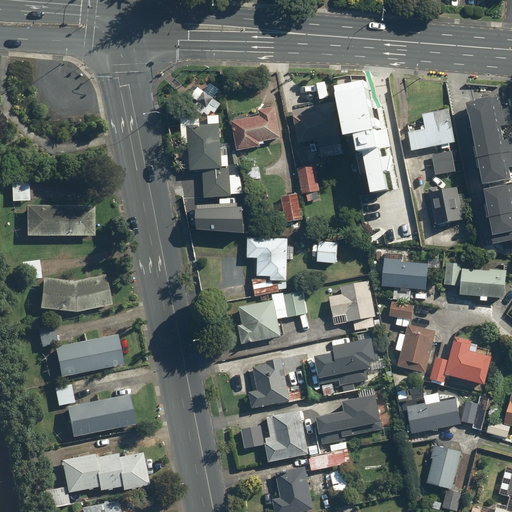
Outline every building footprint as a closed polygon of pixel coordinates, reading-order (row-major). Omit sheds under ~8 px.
[(374,77),(340,84),(363,192),(396,185),(374,77)] [(205,92),(198,87),(191,97),(202,105),(199,108),(209,115),(212,111),(214,113),(221,103),(214,98),(220,91),(211,84),(205,92)] [(511,120),(511,117),(510,107),(496,95),(470,101),(482,156),(511,149),(511,137),(505,139),(502,122),(511,120)] [(299,143),(318,140),(322,159),(343,155),(334,104),(293,111),(299,143)] [(260,117),(233,122),(238,152),(242,151),(244,160),(257,158),(255,147),(263,146),(262,142),(281,139),(275,107),(259,110),(260,117)] [(426,129),(410,132),(414,151),(457,141),(450,109),(423,115),(426,129)] [(222,165),(221,116),(209,117),(209,124),(201,124),(201,118),(183,118),(183,144),(189,143),(189,169),(205,169),(206,198),(231,198),(231,194),(241,194),(240,178),(231,179),(231,165),(222,165)] [(511,164),(511,149),(482,156),(488,182),(511,176),(511,173),(510,165),(511,164)] [(453,151),(432,154),(436,175),(457,171),(453,151)] [(477,160),(465,163),(468,178),(481,175),(477,160)] [(315,165),(297,168),(303,194),(305,194),(307,203),(320,200),(318,191),(321,191),(315,165)] [(261,179),(259,166),(247,168),(249,181),(261,179)] [(29,182),(11,183),(12,202),(30,201),(29,182)] [(511,182),(486,187),(491,213),(511,209),(511,182)] [(457,188),(430,193),(437,226),(463,221),(457,188)] [(480,189),(471,190),(473,204),(482,203),(480,189)] [(298,194),(283,197),(288,222),(303,219),(298,194)] [(95,206),(27,206),(27,236),(95,236),(95,206)] [(511,209),(491,213),(496,240),(511,236),(511,209)] [(381,239),(379,228),(367,230),(368,241),(381,239)] [(289,239),(249,238),(249,258),(259,258),(259,276),(272,277),(271,281),(280,281),(279,289),(288,289),(289,260),(295,260),(296,246),(289,246),(289,239)] [(337,264),(338,243),(318,242),(318,246),(314,246),(314,256),(318,256),(318,263),(337,264)] [(403,255),(385,254),(384,287),(394,287),(393,299),(410,300),(411,289),(428,289),(429,264),(403,263),(403,255)] [(445,285),(460,286),(462,264),(447,263),(445,285)] [(464,268),(461,295),(506,299),(508,270),(491,269),(491,271),(464,268)] [(112,305),(105,274),(72,281),(43,278),(40,308),(75,313),(112,305)] [(369,281),(342,287),(343,295),(331,297),(335,316),(346,314),(348,322),(355,320),(357,330),(377,326),(369,281)] [(274,296),(275,300),(235,307),(242,344),(283,336),(279,319),(308,314),(303,291),(274,296)] [(413,320),(414,305),(392,302),(390,317),(413,320)] [(53,325),(38,328),(42,346),(57,344),(53,325)] [(428,374),(437,331),(409,325),(407,335),(401,334),(397,350),(404,351),(400,368),(428,374)] [(116,335),(54,348),(60,378),(123,365),(116,335)] [(337,353),(317,357),(323,383),(335,381),(337,388),(376,379),(374,369),(381,368),(374,337),(336,346),(337,353)] [(472,341),(456,338),(450,361),(436,358),(431,379),(445,383),(447,375),(485,384),(492,356),(470,351),(472,341)] [(250,393),(253,409),(292,401),(284,360),(255,366),(260,390),(250,393)] [(71,384),(54,388),(59,406),(75,402),(71,384)] [(414,434),(462,424),(457,397),(441,401),(439,393),(425,396),(426,403),(408,407),(411,425),(407,426),(408,432),(413,431),(414,434)] [(129,394),(66,407),(72,437),(135,424),(129,394)] [(320,417),(325,444),(346,440),(346,438),(384,430),(378,396),(345,402),(347,412),(320,417)] [(482,430),(489,398),(481,396),(479,404),(468,402),(464,422),(475,424),(474,428),(482,430)] [(267,443),(270,461),(310,454),(302,411),(274,416),(279,441),(267,443)] [(490,421),(487,433),(508,437),(510,426),(490,421)] [(454,489),(463,452),(437,446),(428,483),(454,489)] [(310,456),(312,470),(351,463),(349,449),(310,456)] [(62,460),(68,492),(99,486),(100,490),(122,485),(123,490),(149,485),(143,454),(118,459),(118,455),(96,459),(94,454),(62,460)] [(273,501),(275,511),(303,511),(314,510),(305,467),(278,473),(284,498),(273,501)] [(348,468),(332,471),(336,492),(352,489),(348,468)] [(495,511),(511,511),(511,479),(508,495),(511,495),(511,510),(497,507),(495,511)] [(38,510),(69,504),(65,487),(35,493),(38,510)] [(462,493),(448,490),(444,508),(458,511),(462,493)] [(134,511),(132,498),(82,508),(82,511),(134,511)]
